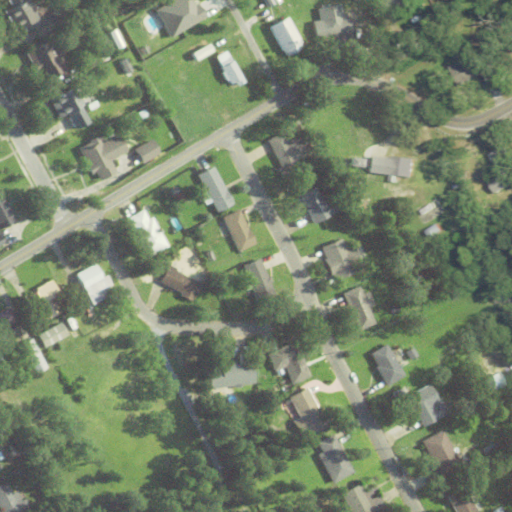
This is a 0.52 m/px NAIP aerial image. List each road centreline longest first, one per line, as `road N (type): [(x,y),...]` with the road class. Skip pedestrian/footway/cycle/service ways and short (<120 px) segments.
road 1 (tertiary): [(0,269),(308,85),(372,81),(458,124),(511,104)]
road 2 (residential): [(419,511),(328,347),(292,257),(227,134)]
road 3 (residential): [(311,308),(248,329),(157,322),(141,309),(91,216)]
road 4 (residential): [(157,322),(161,355),(216,464)]
road 5 (residential): [(69,229),(0,101)]
